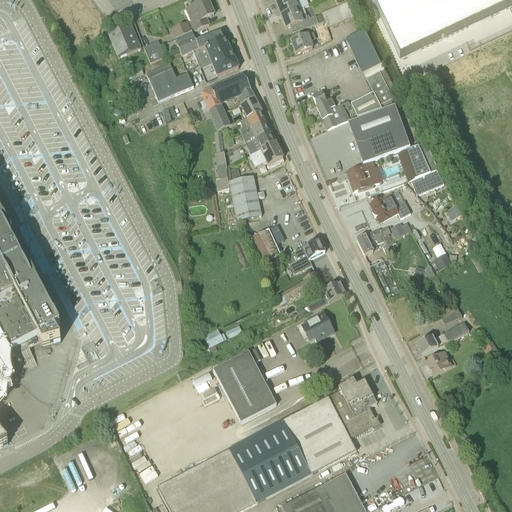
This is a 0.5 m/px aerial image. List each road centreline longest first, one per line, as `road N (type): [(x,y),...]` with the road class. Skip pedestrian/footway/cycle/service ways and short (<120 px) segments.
road 1 (tertiary): [(472,511),(308,185),(236,0)]
road 2 (residential): [(39,445),(88,404),(175,353),(166,274),(20,0)]
